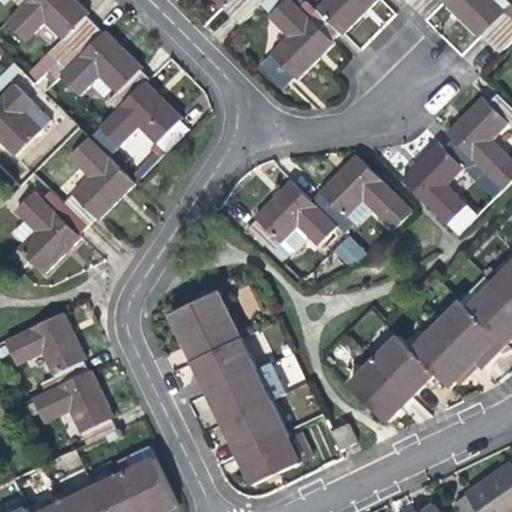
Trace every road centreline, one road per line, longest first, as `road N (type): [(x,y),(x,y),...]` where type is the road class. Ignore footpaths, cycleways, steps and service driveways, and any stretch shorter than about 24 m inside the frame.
road 1 (residential): [(211,511),(124,323),(131,294),(235,126)]
road 2 (residential): [(302,511),(511,411)]
road 3 (residential): [(235,126),(299,132),(358,122),(389,110),(436,71)]
road 4 (residential): [(235,126),(223,77),(145,0)]
